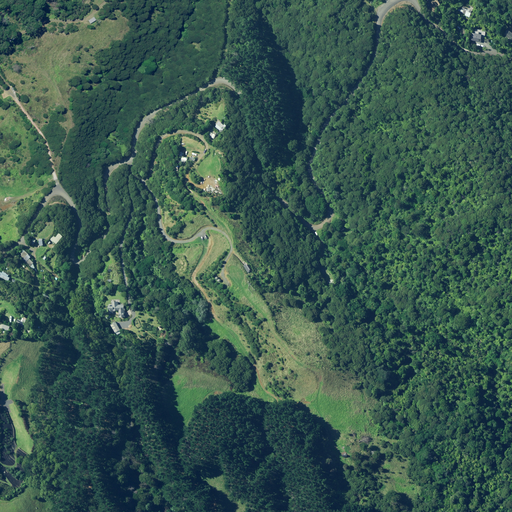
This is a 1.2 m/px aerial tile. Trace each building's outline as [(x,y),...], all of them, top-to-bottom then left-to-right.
[(226,128),(224,126),(225,125),(220,121),(215,126),(221,132),(226,128)] [(63,237),(59,234),(53,241),(57,244),(63,237)] [(32,258),(25,251),(20,256),(30,266),(34,263),(30,259),(32,258)] [(9,275),(1,271),(0,272),(0,276),(9,281),(11,277),(9,276),(9,275)] [(119,301),(114,301),(114,304),(109,304),(110,314),(114,313),(114,311),(119,311),(119,317),(125,317),(125,305),(119,305),(119,301)] [(11,327),(1,323),(0,326),(0,327),(9,331),(11,327)] [(120,330),(116,323),(111,325),(115,335),(119,333),(118,331),(120,330)]
